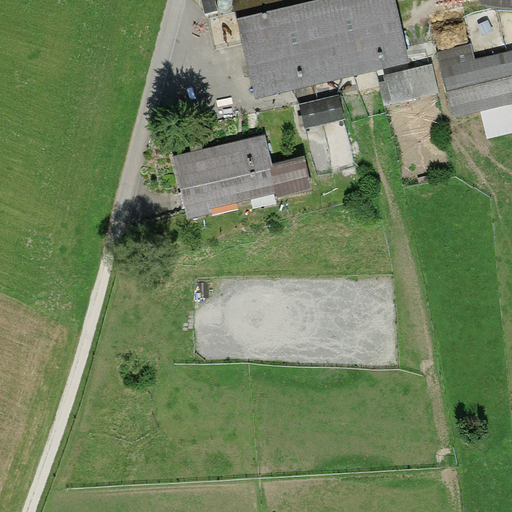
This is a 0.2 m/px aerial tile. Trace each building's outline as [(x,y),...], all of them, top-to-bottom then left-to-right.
[(231,0),(254,105),(371,80),(410,72),(395,1),(394,0),(231,0)] [(511,0),(479,0),(478,10),(511,13),(511,0)] [(465,48),(435,56),(451,120),(480,113),(486,138),(511,131),(511,52),(469,63),(465,48)] [(410,72),(371,80),(377,106),(432,94),(426,69),(410,72)] [(335,98),(298,107),(303,128),(340,119),(335,98)] [(263,139),(172,156),(184,215),(274,198),(275,206),(312,199),(304,160),(268,167),(263,139)]
